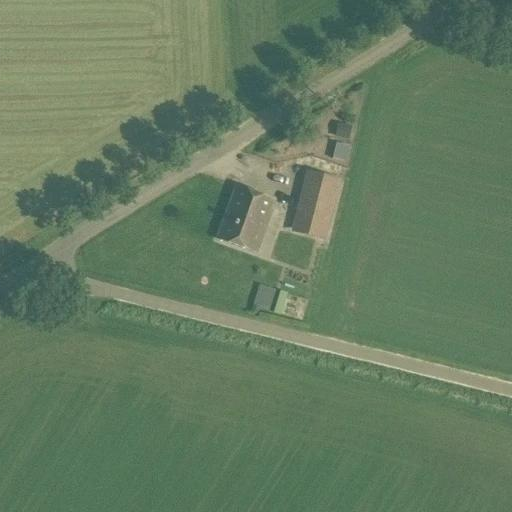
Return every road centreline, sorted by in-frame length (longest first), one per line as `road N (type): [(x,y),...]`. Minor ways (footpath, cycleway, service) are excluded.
road 1 (unclassified): [(47,256),(463,0)]
road 2 (unclassified): [(511,389),(61,276),(47,256)]
